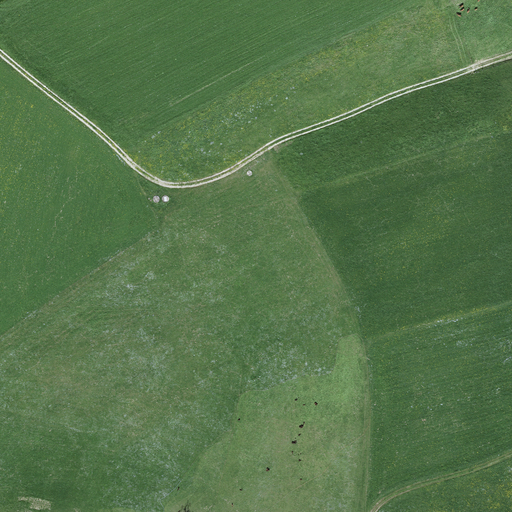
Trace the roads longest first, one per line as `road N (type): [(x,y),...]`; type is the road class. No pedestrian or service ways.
road 1 (track): [(0,51),(142,172),(177,184),(207,180),(286,137),(511,53)]
road 2 (track): [(372,511),(404,489),(511,455)]
